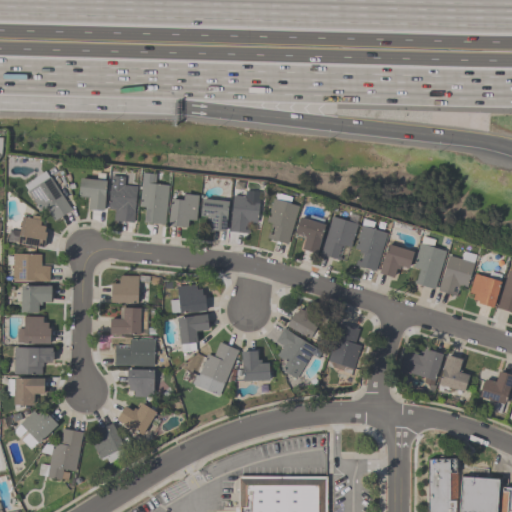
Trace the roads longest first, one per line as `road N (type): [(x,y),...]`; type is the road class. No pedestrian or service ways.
road 1 (motorway): [(0,94),(511,147)]
road 2 (motorway): [(0,49),(511,61)]
road 3 (motorway): [(511,40),(0,29)]
road 4 (motorway): [(511,11),(0,2)]
road 5 (motorway): [(0,77),(511,86)]
road 6 (residential): [(90,511),(207,444),(306,417),(385,413),(467,426),(511,449)]
road 7 (residential): [(90,255),(106,250),(256,267),(511,344)]
road 8 (residential): [(395,312),(381,386),(397,445),(398,511)]
road 9 (residential): [(86,399),(82,264),(90,255)]
road 10 (motorway): [(371,0),(226,8)]
